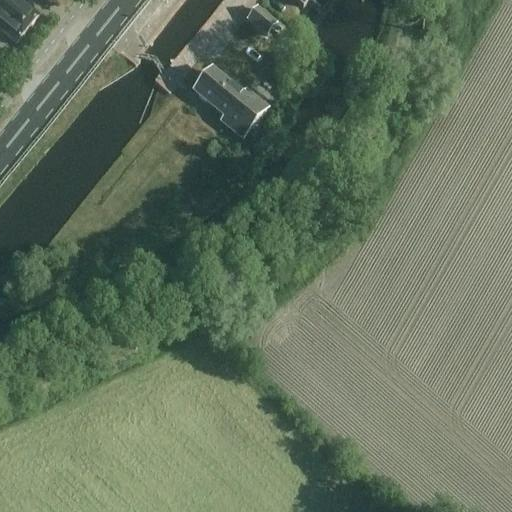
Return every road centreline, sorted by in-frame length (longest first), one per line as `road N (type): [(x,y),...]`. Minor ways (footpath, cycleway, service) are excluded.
road 1 (unclassified): [(0,395),(212,290),(307,211),(372,122),(413,0)]
road 2 (primary): [(0,143),(118,0)]
